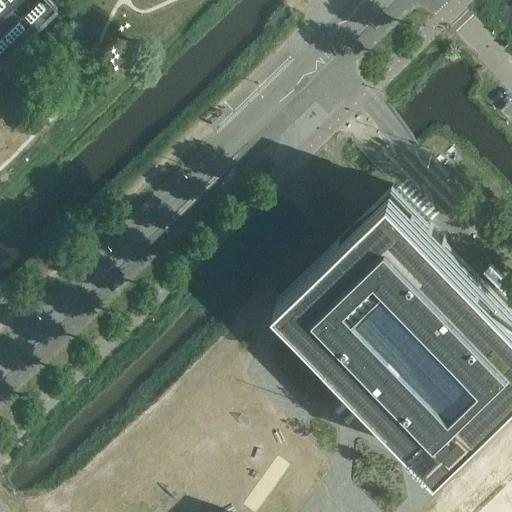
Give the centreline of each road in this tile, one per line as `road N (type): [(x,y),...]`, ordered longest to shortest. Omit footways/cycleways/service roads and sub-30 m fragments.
road 1 (tertiary): [(325,49),(0,362)]
road 2 (residential): [(511,243),(441,194),(325,49)]
road 3 (residential): [(350,386),(434,483)]
road 4 (residential): [(350,386),(344,511)]
